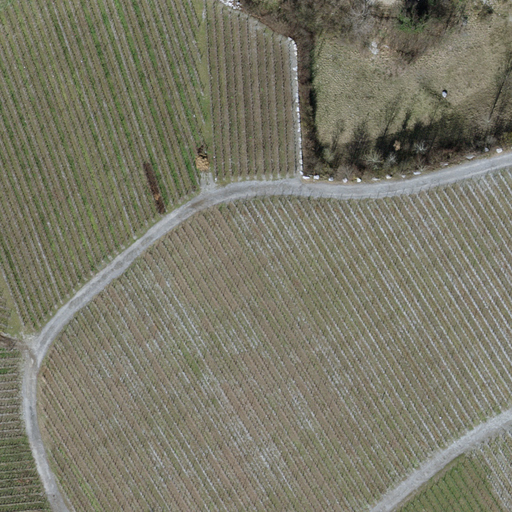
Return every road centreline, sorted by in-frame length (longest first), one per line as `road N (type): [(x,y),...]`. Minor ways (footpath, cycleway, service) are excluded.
road 1 (track): [(511,159),(427,185),(248,190),(180,216),(57,318),(25,383),(55,511)]
road 2 (track): [(388,511),(455,449),(511,425)]
